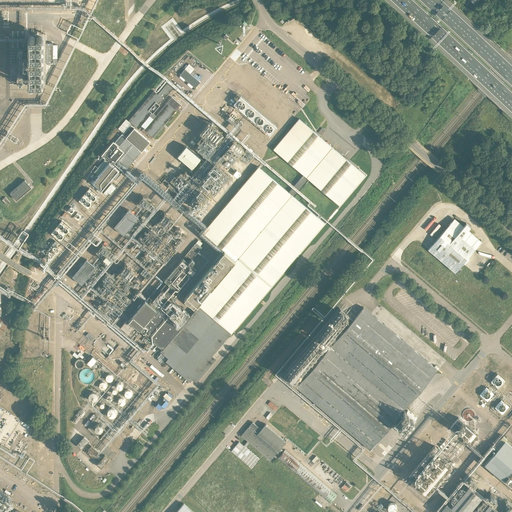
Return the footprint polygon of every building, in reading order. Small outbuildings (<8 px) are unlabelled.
[(44,85),(42,33),(23,34),(25,86),(44,85)] [(57,64),(57,58),(53,58),(53,43),(46,43),(46,64),(57,64)] [(201,82),(185,69),(180,75),(195,88),(201,82)] [(150,115),(154,118),(144,130),(153,138),(181,105),(172,97),(156,116),(153,113),(160,105),(159,104),(161,102),(173,88),(167,83),(158,94),(155,91),(129,121),(138,129),(150,115)] [(271,135),(277,127),(241,96),(234,104),(271,135)] [(304,175),(289,193),(295,197),(310,180),(340,206),(353,190),(355,188),(366,176),(300,119),(274,149),(304,175)] [(122,135),(126,138),(118,147),(124,152),(118,159),(127,168),(150,141),(134,128),(131,132),(128,129),(122,135)] [(246,156),(227,140),(175,200),(194,217),(246,156)] [(197,156),(185,146),(176,156),(188,167),(197,156)] [(121,173),(119,171),(121,170),(109,160),(91,183),(102,192),(114,178),(115,180),(121,173)] [(259,167),(203,232),(225,251),(236,260),(270,288),(284,270),(286,269),(311,239),(313,237),(325,223),(295,197),(289,193),(259,167)] [(16,200),(31,187),(25,180),(10,193),(16,200)] [(79,200),(91,210),(101,198),(89,188),(79,200)] [(136,230),(143,222),(144,220),(141,217),(140,219),(129,210),(125,214),(123,213),(121,216),(122,217),(114,227),(124,235),(131,226),(136,230)] [(51,233),(60,241),(71,228),(61,220),(51,233)] [(455,272),(478,245),(451,222),(428,249),(455,272)] [(146,302),(178,329),(191,314),(170,297),(176,290),(178,292),(197,270),(191,265),(194,262),(192,259),(202,247),(196,243),(164,280),(171,286),(165,293),(158,287),(146,302)] [(251,310),(253,308),(270,288),(236,260),(225,251),(187,295),(198,305),(231,333),(232,332),(251,310)] [(98,269),(96,267),(89,275),(94,279),(102,269),(100,267),(98,269)] [(178,329),(146,302),(144,300),(128,320),(143,332),(144,334),(163,348),(178,329)] [(193,378),(230,334),(231,333),(198,305),(191,314),(178,329),(163,348),(160,351),(193,378)] [(353,320),(352,319),(346,315),(290,381),(370,449),(400,413),(402,416),(393,426),(402,434),(417,417),(408,409),(406,411),(404,409),(437,370),(363,307),(353,320)] [(342,311),(286,378),(287,379),(344,312),(342,311)] [(87,363),(92,367),(98,360),(93,356),(87,363)] [(77,368),(78,368),(79,369),(80,369),(81,369),(82,368),(83,368),(83,367),(84,367),(84,366),(85,366),(85,365),(85,364),(85,363),(85,362),(84,362),(84,361),(83,360),(82,359),(81,359),(80,359),(79,359),(78,359),(77,360),(76,360),(76,361),(75,362),(75,363),(75,364),(75,365),(75,366),(76,366),(76,367),(77,367),(77,368)] [(94,377),(95,376),(94,375),(94,373),(93,371),(92,370),(91,369),(90,368),(88,368),(86,368),(84,368),(82,369),(81,371),(80,372),(79,373),(79,375),(79,376),(79,378),(79,379),(80,381),(81,382),(83,383),(84,383),(85,384),(87,384),(89,384),(90,383),(91,382),(92,381),(93,380),(94,379),(94,377)] [(497,372),(492,378),(489,382),(498,390),(506,380),(497,372)] [(478,395),(488,403),(496,394),(486,386),(478,395)] [(96,398),(97,396),(96,395),(96,394),(95,393),(95,392),(94,392),(93,391),(91,391),(90,391),(89,392),(88,393),(87,394),(87,396),(87,398),(88,399),(88,400),(89,401),(90,401),(92,401),(93,401),(94,401),(95,399),(96,398)] [(159,402),(156,405),(160,409),(163,406),(164,407),(174,396),(168,391),(163,396),(167,399),(162,405),(159,402)] [(494,408),(503,416),(510,407),(501,399),(494,408)] [(270,401),(268,404),(275,410),(278,406),(270,401)] [(115,413),(115,412),(115,411),(115,410),(114,409),(114,408),(113,408),(112,407),(110,407),(108,408),(107,408),(107,409),(106,411),(105,412),(106,414),(106,415),(107,416),(108,417),(109,417),(111,417),(112,417),(113,417),(114,416),(115,414),(115,413)] [(450,427),(454,430),(462,421),(458,417),(450,427)] [(99,422),(95,428),(100,431),(104,426),(99,422)] [(252,422),(249,426),(241,436),(270,460),(272,459),(271,461),(273,463),(279,455),(277,453),(278,453),(281,455),(284,452),(280,449),(286,442),(266,424),(261,430),(252,422)] [(498,449),(484,464),(503,481),(505,479),(511,484),(511,482),(511,478),(508,475),(511,470),(511,446),(505,441),(507,439),(503,435),(494,446),(498,449)] [(80,449),(89,441),(83,436),(75,444),(80,449)] [(252,468),(251,451),(246,447),(246,445),(243,445),(239,441),(231,450),(237,455),(237,456),(252,468)] [(448,455),(454,456),(455,455),(459,446),(460,442),(457,441),(456,445),(453,444),(451,449),(449,448),(450,445),(447,443),(444,443),(448,445),(445,449),(445,450),(452,454),(448,454),(448,455)] [(415,481),(439,454),(441,451),(434,446),(409,476),(415,481)] [(284,452),(281,455),(278,459),(325,499),(332,490),(285,450),(284,452)] [(103,467),(110,457),(105,453),(98,464),(103,467)] [(352,485),(347,481),(342,487),(346,491),(352,485)] [(498,511),(489,503),(481,511),(467,511),(481,496),(468,485),(450,506),(447,503),(441,509),(443,511),(498,511)] [(0,511),(20,511),(9,506),(15,496),(0,487),(0,511)] [(396,508),(396,506),(395,504),(395,503),(394,502),(393,502),(393,501),(391,501),(389,501),(387,503),(386,504),(386,506),(386,507),(387,508),(388,509),(388,510),(389,510),(391,511),(393,510),(395,509),(396,508)]
